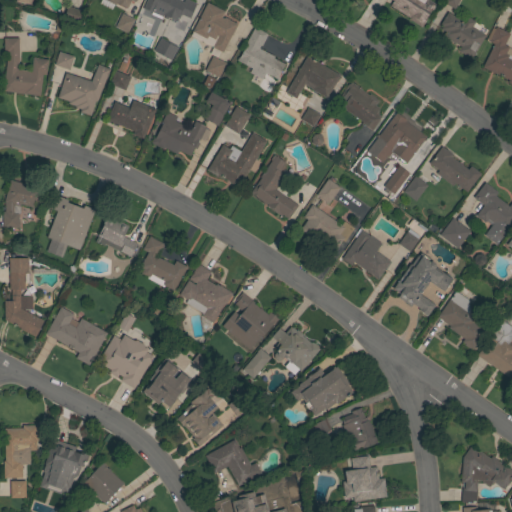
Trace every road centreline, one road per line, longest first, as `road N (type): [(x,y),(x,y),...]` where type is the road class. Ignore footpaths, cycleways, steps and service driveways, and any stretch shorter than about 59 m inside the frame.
road 1 (residential): [(511,434),(172,199),(65,152),(0,135)]
road 2 (residential): [(511,146),(392,61),(283,0)]
road 3 (residential): [(0,367),(139,440),(165,465),(192,511)]
road 4 (residential): [(389,347),(413,398),(431,511)]
